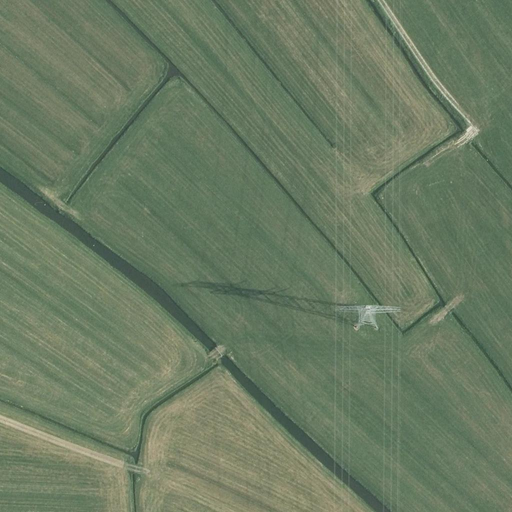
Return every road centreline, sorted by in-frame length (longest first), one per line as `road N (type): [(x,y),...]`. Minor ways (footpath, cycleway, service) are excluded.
road 1 (track): [(416,338),(460,297),(424,185),(425,164),(476,129),(428,77),(378,0)]
road 2 (track): [(0,207),(206,364),(228,344)]
road 3 (track): [(0,422),(166,479)]
road 4 (track): [(306,407),(228,344),(184,295)]
